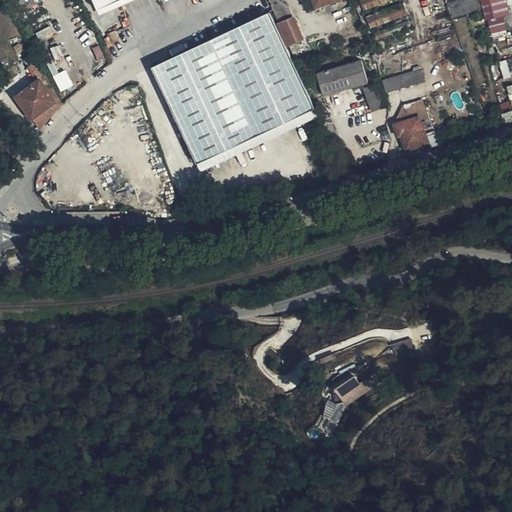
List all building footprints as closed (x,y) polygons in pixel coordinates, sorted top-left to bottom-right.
[(101,0),(107,12),(134,0),(101,0)] [(286,13),(281,0),(275,0),(282,15),(286,13)] [(361,0),(365,10),(391,0),(361,0)] [(511,0),(490,0),(494,12),(511,6),(511,0)] [(296,8),(286,13),(282,15),(287,25),(301,19),(296,8)] [(406,16),(404,11),(392,14),(390,8),(367,15),(371,27),(406,16)] [(234,69),(263,142),(324,113),(278,15),(223,41),(234,69)] [(287,25),(296,47),(311,40),(301,19),(287,25)] [(124,33),(118,36),(122,46),(128,43),(124,33)] [(235,155),(263,142),(234,69),(223,41),(198,53),(229,138),(235,155)] [(208,168),(235,155),(229,138),(198,53),(171,67),(176,81),(192,125),(208,168)] [(361,57),(317,71),(324,92),(368,79),(361,57)] [(68,99),(46,62),(37,69),(45,82),(34,91),(33,89),(22,97),(40,119),(68,99)] [(207,168),(208,168),(192,125),(176,81),(171,67),(161,71),(207,168)] [(387,92),(426,80),(422,67),(383,79),(387,92)] [(376,82),(362,87),(371,110),(385,105),(376,82)] [(412,98),(387,106),(390,113),(392,121),(417,113),(412,98)] [(40,119),(50,131),(55,125),(72,105),(68,99),(40,119)] [(404,152),(436,141),(429,121),(423,123),(421,115),(419,115),(418,112),(417,113),(392,121),(396,133),(398,132),(404,152)] [(335,401),(352,385),(342,374),(325,391),(335,401)]
